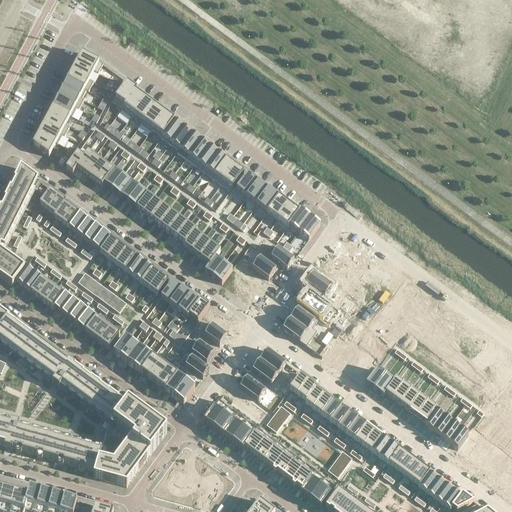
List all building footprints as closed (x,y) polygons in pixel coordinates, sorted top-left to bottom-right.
[(77,63),(76,64),(94,73),(99,64),(81,54),(79,59),(77,61),(77,63)] [(72,72),(72,73),(89,82),(94,73),(76,64),(74,68),(72,70),(72,72)] [(67,81),(67,82),(84,91),(89,82),(72,73),(69,77),(67,79),(67,81)] [(67,82),(62,91),(79,100),(84,91),(67,82)] [(126,84),(115,100),(125,107),(135,93),(136,93),(137,92),(126,84)] [(62,91),(57,100),(74,109),(79,100),(62,91)] [(125,107),(123,109),(133,116),(145,100),(136,93),(135,93),(125,107)] [(57,100),(52,109),(70,118),(74,109),(57,100)] [(145,100),(133,116),(143,123),(155,107),(150,104),(150,102),(148,100),(146,101),(145,100)] [(155,107),(143,123),(153,130),(164,115),(160,112),(160,109),(158,108),(156,108),(155,107)] [(52,109),(48,118),(65,127),(70,118),(52,109)] [(164,115),(153,130),(162,137),(162,138),(173,123),(174,123),(174,122),(170,119),(170,116),(168,115),(165,115),(164,115)] [(43,126),(43,127),(60,136),(65,127),(48,118),(45,122),(43,124),(43,126)] [(162,137),(162,138),(171,145),(182,129),(174,123),(173,123),(162,138),(162,137)] [(43,127),(38,136),(55,145),(60,136),(43,127)] [(182,129),(171,145),(179,151),(191,136),(182,129)] [(191,136),(179,151),(188,158),(200,142),(196,139),(196,137),(194,135),(191,136)] [(38,136),(32,146),(48,158),(55,145),(38,136)] [(200,142),(188,158),(197,164),(208,148),(205,146),(205,143),(202,142),(200,142)] [(208,148),(197,164),(205,171),(217,155),(208,148)] [(84,160),(76,170),(82,175),(94,159),(87,154),(83,160),(84,160)] [(77,155),(65,171),(72,176),(76,170),(84,160),(83,160),(77,155)] [(217,155),(205,171),(214,177),(226,161),(222,158),(222,156),(220,155),(217,155)] [(94,159),(82,175),(89,179),(100,164),(94,159)] [(62,168),(66,164),(61,160),(57,165),(62,168)] [(226,161),(214,177),(223,184),(235,168),(226,161)] [(100,164),(89,179),(95,184),(107,168),(100,164)] [(107,168),(95,184),(102,189),(103,186),(113,173),(107,168)] [(235,168),(223,184),(232,190),(244,175),(235,168)] [(0,279),(12,288),(15,283),(24,270),(25,268),(5,254),(40,184),(38,183),(20,170),(0,210),(0,279)] [(113,173),(103,186),(112,192),(122,178),(114,172),(113,173)] [(248,176),(236,192),(247,200),(258,184),(248,176)] [(122,178),(112,192),(120,199),(130,184),(122,178)] [(130,184),(120,199),(128,205),(138,190),(130,184)] [(258,184),(247,200),(257,207),(268,192),(263,187),(264,186),(261,184),(260,185),(258,184)] [(138,190),(128,205),(136,211),(147,196),(138,190)] [(50,192),(39,206),(47,212),(58,198),(50,192)] [(268,192),(257,207),(267,215),(279,199),(268,192)] [(147,196),(136,211),(141,214),(139,216),(143,218),(144,217),(145,217),(155,203),(147,196)] [(58,198),(47,212),(55,217),(55,218),(64,205),(65,205),(66,204),(66,203),(58,198)] [(279,199),(267,215),(277,222),(289,207),(283,202),(284,201),(281,199),(280,200),(279,199)] [(155,203),(145,217),(149,220),(147,222),(151,224),(152,223),(153,223),(163,209),(155,203)] [(55,217),(54,219),(62,225),(72,211),(65,205),(64,205),(55,218),(55,217)] [(289,207),(277,222),(288,230),(289,228),(288,228),(299,214),(298,214),(289,207)] [(163,209),(153,223),(157,226),(158,228),(160,229),(161,229),(172,215),(163,209)] [(72,211),(62,225),(69,231),(80,216),(76,213),(75,211),(72,211)] [(299,214),(288,228),(289,228),(298,235),(310,220),(300,212),(298,214),(299,214)] [(172,215),(161,229),(165,232),(166,234),(169,235),(180,221),(172,215)] [(80,216),(69,231),(77,236),(88,222),(80,216)] [(310,220),(298,235),(308,243),(320,227),(310,220)] [(180,221),(169,235),(173,238),(175,240),(177,241),(188,227),(180,221)] [(88,222),(77,236),(85,242),(95,228),(88,222)] [(188,227),(177,241),(185,247),(186,247),(195,235),(197,233),(188,227)] [(95,228),(85,242),(92,248),(103,233),(95,228)] [(103,233),(92,248),(100,253),(111,239),(103,233)] [(185,247),(184,249),(189,252),(190,254),(192,254),(193,255),(203,241),(195,235),(186,247),(185,247)] [(100,253),(100,254),(108,261),(119,246),(118,246),(117,244),(114,243),(110,240),(111,239),(100,253)] [(203,241),(193,255),(197,258),(198,260),(200,261),(201,261),(211,247),(203,241)] [(336,243),(321,264),(328,269),(330,267),(344,248),(336,243)] [(119,246),(108,261),(116,267),(127,252),(126,252),(125,250),(123,249),(119,246)] [(211,247),(201,261),(209,267),(215,259),(220,253),(211,247)] [(273,247),(266,256),(287,272),(294,262),(273,247)] [(344,248),(330,267),(337,272),(339,269),(350,253),(344,248)] [(127,252),(116,267),(124,273),(135,258),(134,258),(133,256),(131,255),(127,252)] [(350,253),(339,269),(345,274),(357,258),(350,253)] [(135,258),(124,273),(133,279),(143,265),(135,258)] [(344,277),(350,282),(364,263),(364,262),(361,259),(360,260),(357,258),(345,274),(344,277)] [(209,267),(204,273),(213,280),(223,266),(215,259),(209,267)] [(251,262),(248,266),(268,282),(276,271),(260,260),(255,265),(251,262)] [(350,282),(357,287),(371,268),(370,268),(371,267),(367,264),(367,265),(364,263),(350,282)] [(143,265),(133,279),(141,285),(151,271),(143,265)] [(223,266),(213,280),(221,286),(232,272),(223,266)] [(24,270),(15,283),(23,288),(33,274),(25,268),(24,270)] [(357,287),(364,292),(378,273),(378,272),(377,273),(371,268),(357,287)] [(151,271),(141,285),(149,291),(160,277),(151,271)] [(387,279),(378,273),(364,292),(366,289),(375,295),(387,279)] [(33,274),(23,288),(30,294),(41,280),(33,274)] [(84,275),(77,284),(86,290),(89,286),(86,283),(89,279),(84,275)] [(248,275),(241,285),(257,297),(264,287),(248,275)] [(312,276),(305,286),(328,302),(335,293),(312,276)] [(160,277),(149,291),(158,297),(168,283),(160,277)] [(387,279),(372,299),(380,305),(395,285),(387,279)] [(41,280),(30,294),(38,300),(49,285),(41,280)] [(49,285),(38,300),(46,305),(56,291),(49,285)] [(172,285),(161,300),(170,307),(181,291),(172,285)] [(241,285),(233,295),(249,307),(257,297),(241,285)] [(395,285),(380,305),(388,311),(391,307),(403,291),(395,285)] [(56,291),(46,305),(54,311),(64,297),(56,291)] [(181,291),(170,307),(178,313),(190,298),(181,291)] [(407,294),(403,291),(391,307),(399,313),(410,299),(411,297),(412,295),(408,292),(407,294)] [(64,297),(54,311),(62,316),(73,302),(65,296),(64,297)] [(309,296),(301,306),(320,320),(328,310),(309,296)] [(190,298),(178,313),(187,320),(189,318),(188,318),(198,304),(190,298)] [(399,313),(395,319),(405,326),(408,322),(420,306),(419,305),(420,304),(415,301),(414,302),(410,299),(399,313)] [(73,302),(62,316),(70,322),(80,308),(73,302)] [(198,304),(188,318),(189,318),(197,325),(209,309),(199,302),(198,304)] [(420,306),(408,322),(417,329),(429,313),(428,312),(429,311),(425,308),(424,309),(420,306)] [(80,308),(70,322),(78,328),(88,313),(80,308)] [(0,311),(0,345),(1,346),(0,347),(6,351),(6,350),(10,352),(9,353),(14,357),(15,356),(18,359),(18,360),(23,364),(24,363),(27,365),(26,366),(32,370),(32,369),(36,372),(35,373),(40,377),(41,375),(45,378),(44,379),(49,383),(50,382),(53,384),(52,385),(59,390),(60,389),(65,393),(65,392),(69,394),(68,395),(73,399),(74,398),(77,401),(77,402),(82,406),(83,405),(86,407),(85,408),(91,412),(91,411),(95,413),(94,415),(99,418),(100,417),(104,420),(103,421),(108,425),(109,424),(112,426),(113,424),(114,424),(126,407),(75,369),(75,368),(68,363),(67,365),(55,356),(53,354),(51,353),(7,321),(9,318),(0,311)] [(297,311),(290,321),(313,338),(316,334),(312,331),(318,321),(307,313),(305,316),(297,311)] [(88,313),(78,328),(85,333),(96,319),(88,313)] [(417,329),(415,333),(424,340),(427,337),(439,320),(438,319),(439,318),(434,314),(432,315),(429,313),(417,329)] [(219,317),(212,327),(227,338),(234,328),(219,317)] [(439,320),(427,337),(435,343),(437,342),(450,323),(448,323),(446,321),(441,317),(439,320)] [(96,319),(85,333),(89,336),(90,339),(93,339),(104,325),(96,319)] [(290,321),(282,331),(303,347),(311,337),(313,339),(313,338),(290,321)] [(450,323),(437,342),(443,346),(441,349),(442,349),(457,328),(450,323)] [(208,324),(201,335),(219,348),(227,338),(212,327),(208,324)] [(104,325),(93,339),(97,342),(98,345),(100,345),(101,345),(111,331),(104,325)] [(462,338),(454,333),(457,329),(457,328),(442,349),(450,355),(462,338)] [(111,331),(101,345),(105,348),(105,350),(108,350),(109,351),(119,337),(111,331)] [(125,339),(113,355),(121,360),(132,345),(136,339),(129,334),(125,340),(125,339)] [(468,340),(464,338),(463,339),(462,338),(450,355),(458,361),(470,345),(467,342),(468,340)] [(194,341),(186,351),(206,365),(214,355),(194,341)] [(335,342),(322,358),(326,361),(326,363),(329,365),(330,364),(331,365),(345,346),(345,345),(343,348),(335,342)] [(471,345),(470,345),(458,361),(466,367),(478,351),(475,348),(476,346),(473,344),(471,345)] [(132,345),(121,360),(127,365),(139,350),(132,345)] [(345,346),(331,365),(333,362),(336,365),(336,366),(339,369),(340,368),(341,368),(353,352),(345,346)] [(139,350),(127,365),(134,370),(146,355),(139,350)] [(487,357),(478,351),(466,367),(475,374),(487,357)] [(267,352),(259,362),(278,376),(286,366),(267,352)] [(353,352),(341,368),(345,371),(344,373),(347,375),(349,374),(362,358),(353,352)] [(146,355),(134,370),(141,375),(152,360),(146,355)] [(187,356),(181,365),(202,381),(209,372),(187,356)] [(496,363),(487,357),(475,374),(484,380),(496,363)] [(362,358),(349,374),(353,377),(352,379),(355,381),(357,380),(358,380),(370,364),(362,358)] [(152,360),(141,375),(149,381),(161,366),(152,360)] [(259,362),(252,372),(271,386),(278,376),(259,362)] [(504,370),(496,363),(484,380),(492,386),(504,370)] [(370,364),(358,380),(361,383),(360,385),(363,387),(365,386),(366,386),(377,372),(378,370),(370,364)] [(161,366),(149,381),(157,387),(169,372),(161,366)] [(505,370),(504,370),(492,386),(500,392),(511,375),(509,373),(510,371),(506,369),(505,370)] [(169,372),(157,387),(165,394),(177,378),(169,372)] [(377,372),(366,386),(374,393),(385,378),(377,372)] [(511,393),(511,375),(500,392),(508,398),(511,393)] [(300,376),(289,391),(298,398),(309,383),(300,376)] [(177,378),(165,394),(174,400),(186,384),(177,378)] [(385,378),(374,393),(382,399),(395,381),(393,384),(385,378)] [(240,389),(239,390),(240,390),(257,403),(258,404),(258,403),(265,394),(265,393),(247,380),(246,380),(240,389)] [(395,381),(382,399),(383,399),(385,396),(393,402),(404,387),(395,381)] [(309,383),(298,398),(306,403),(305,405),(316,391),(317,389),(309,383)] [(186,384),(174,400),(183,407),(195,391),(186,384)] [(404,387),(393,402),(397,404),(398,407),(400,407),(401,408),(412,393),(404,387)] [(316,391),(305,405),(313,411),(324,397),(323,396),(322,394),(319,393),(316,391)] [(412,393),(401,408),(405,410),(406,413),(409,413),(409,414),(420,399),(412,393)] [(324,397),(313,411),(321,417),(332,403),(331,402),(330,400),(328,399),(324,397)] [(420,399),(409,414),(417,420),(428,405),(420,399)] [(332,403),(321,417),(330,424),(340,409),(332,403)] [(218,404),(203,424),(242,453),(241,454),(244,456),(246,454),(256,461),(256,462),(258,463),(259,463),(257,465),(264,470),(265,468),(266,468),(266,469),(267,470),(268,470),(278,477),(277,480),(278,481),(281,483),(283,484),(285,482),(298,492),(296,494),(299,496),(319,510),(334,490),(315,476),(256,432),(218,404)] [(428,405),(417,420),(425,426),(424,427),(424,428),(436,411),(428,405)] [(95,474),(93,480),(126,489),(166,435),(127,406),(126,407),(114,424),(113,424),(112,426),(106,435),(101,450),(100,453),(101,454),(95,474)] [(340,409),(330,424),(338,430),(349,415),(340,409)] [(436,411),(424,428),(428,430),(429,433),(432,433),(433,434),(443,419),(436,413),(437,412),(436,411)] [(349,415),(338,430),(346,436),(357,421),(349,415)] [(0,445),(5,447),(4,450),(12,452),(12,451),(16,452),(15,455),(21,456),(22,454),(37,458),(36,460),(42,462),(42,459),(58,464),(57,466),(63,468),(63,465),(78,469),(78,472),(83,473),(84,471),(95,474),(101,454),(100,453),(101,450),(95,448),(95,449),(91,448),(91,447),(85,445),(85,447),(81,445),(81,444),(75,442),(74,444),(70,443),(71,441),(64,440),(64,441),(60,440),(60,438),(54,437),(53,438),(49,437),(50,436),(43,434),(43,435),(39,434),(39,433),(33,431),(33,432),(29,431),(29,430),(23,428),(22,429),(19,428),(19,426),(11,424),(11,423),(5,421),(5,423),(1,422),(1,420),(0,419),(0,445)] [(443,419),(433,434),(436,437),(435,439),(439,441),(440,439),(441,440),(452,425),(443,419)] [(357,421),(346,436),(354,442),(365,427),(357,421)] [(452,425),(441,440),(449,446),(460,431),(452,425)] [(365,427),(354,442),(362,448),(373,433),(365,427)] [(460,431),(449,446),(453,449),(454,451),(457,452),(468,437),(460,431)] [(373,433),(362,448),(371,454),(381,439),(378,436),(376,434),(374,434),(373,433)] [(468,437),(457,452),(461,455),(462,454),(465,457),(464,457),(465,458),(478,440),(470,435),(468,437)] [(381,439),(371,454),(379,460),(390,445),(386,442),(385,440),(382,440),(381,439)] [(478,440),(465,458),(469,461),(470,460),(473,463),(485,446),(478,440)] [(390,445),(379,460),(387,466),(398,451),(394,449),(393,446),(390,446),(390,445)] [(485,446),(473,463),(477,465),(476,466),(480,469),(493,452),(485,446)] [(398,451),(388,466),(395,471),(406,457),(398,451)] [(481,469),(479,472),(483,475),(484,473),(488,476),(500,459),(493,454),(494,452),(493,452),(480,469),(481,469)] [(406,457),(395,471),(403,477),(414,463),(406,457)] [(500,459),(488,476),(495,481),(508,465),(500,459)] [(414,463),(403,477),(411,483),(421,468),(418,466),(416,463),(414,463)] [(496,481),(495,483),(499,486),(500,484),(503,487),(511,474),(511,468),(508,465),(495,481),(496,481)] [(421,468),(411,483),(418,488),(417,489),(418,490),(429,474),(425,471),(424,469),(422,469),(421,468)] [(429,474),(418,490),(426,495),(436,481),(429,476),(430,475),(429,474)] [(511,474),(503,487),(507,489),(506,491),(509,494),(511,492),(511,493),(511,491),(511,474)] [(436,481),(426,495),(434,501),(444,487),(436,481)] [(444,487),(434,501),(441,507),(452,492),(448,490),(447,488),(445,487),(444,487)] [(28,497),(23,511),(35,511),(41,493),(41,492),(30,489),(30,490),(29,489),(27,497),(28,497)] [(4,490),(0,504),(0,511),(10,511),(15,493),(11,492),(11,491),(9,491),(8,491),(4,490)] [(452,492),(441,507),(448,511),(449,511),(461,496),(459,498),(456,495),(455,493),(452,493),(452,492)] [(15,493),(10,511),(23,511),(28,497),(27,497),(15,493)] [(41,493),(35,511),(48,511),(53,496),(42,493),(41,493)] [(361,511),(337,494),(324,511),(326,511),(483,511),(476,507),(467,511),(361,511)] [(53,496),(48,511),(60,511),(64,499),(53,496)] [(461,496),(449,511),(450,511),(451,511),(453,511),(460,511),(473,505),(461,496)] [(64,499),(60,511),(73,511),(77,502),(76,502),(65,499),(64,499)] [(270,511),(259,503),(252,511),(270,511)]
